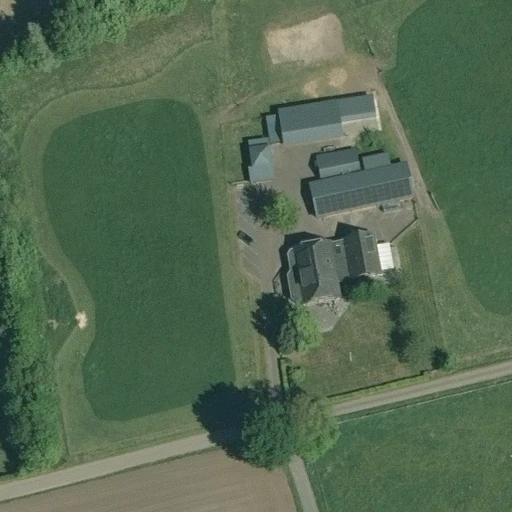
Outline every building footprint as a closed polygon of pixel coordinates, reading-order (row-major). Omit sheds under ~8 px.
[(284,149),(341,140),(336,108),(279,117),(284,149)] [(274,181),(268,140),(247,143),(251,170),(247,170),(250,185),(274,181)] [(355,151),(316,159),(320,178),(359,171),(355,151)] [(406,166),(311,186),(318,219),(413,198),(406,166)] [(292,301),(295,303),(302,302),(303,306),(339,299),(335,277),(350,275),(351,281),(380,275),(372,236),(343,241),(347,259),(332,262),(329,244),(292,251),(292,253),(290,253),(287,257),(290,273),(287,278),(292,301)]
